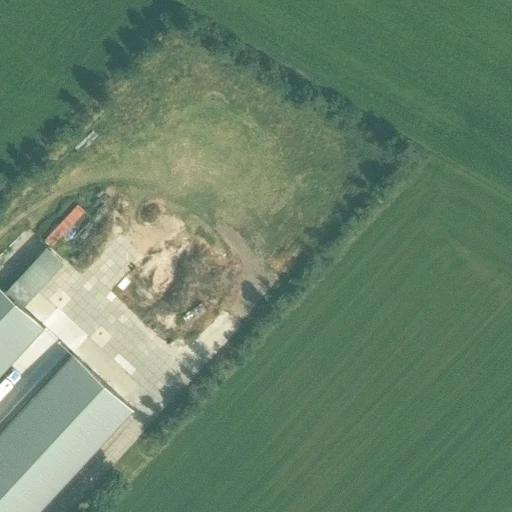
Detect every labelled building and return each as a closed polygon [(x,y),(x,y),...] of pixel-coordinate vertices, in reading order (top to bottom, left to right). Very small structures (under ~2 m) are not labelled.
[(39,238),(47,245),(77,208),(69,201),(39,238)] [(6,247),(20,263),(36,248),(22,233),(6,247)] [(63,251),(54,261),(92,301),(102,291),(63,251)] [(0,283),(0,372),(45,325),(0,283)] [(74,352),(0,431),(0,511),(36,511),(134,407),(74,352)]
